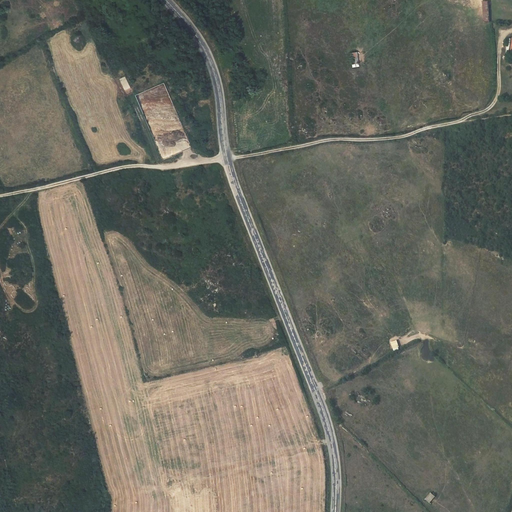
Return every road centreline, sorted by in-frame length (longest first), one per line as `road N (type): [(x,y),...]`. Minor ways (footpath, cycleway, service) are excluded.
road 1 (tertiary): [(333,511),(331,438),(226,160),(213,72),(193,31),(163,0)]
road 2 (track): [(0,197),(123,167),(174,168),(511,116)]
